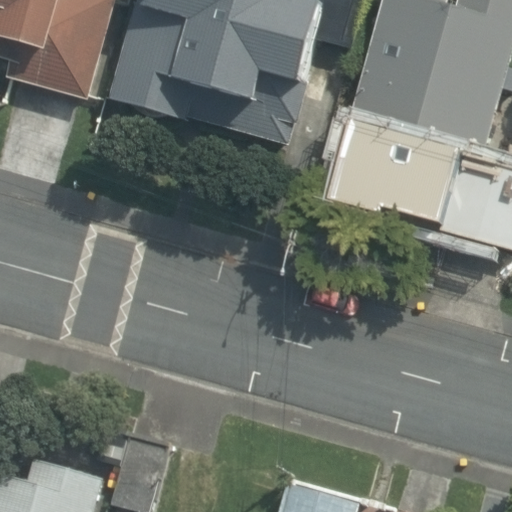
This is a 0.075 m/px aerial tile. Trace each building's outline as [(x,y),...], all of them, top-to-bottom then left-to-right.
[(6,70),(88,95),(114,0),(0,0),(0,50),(10,53),(6,70)] [(137,0),(113,97),(290,141),(317,34),(356,44),(366,0),(149,0),(149,1),(145,0),(137,0)] [(457,0),(389,0),(332,209),(481,249),(482,245),(511,253),(511,172),(486,165),(506,91),(511,93),(511,0),(462,0),(459,10),(455,9),(457,0)] [(118,505),(143,511),(158,511),(176,447),(137,437),(118,505)] [(0,511),(103,511),(111,483),(42,463),(35,486),(0,475),(0,511)] [(289,511),(365,511),(367,506),(297,487),(289,511)]
